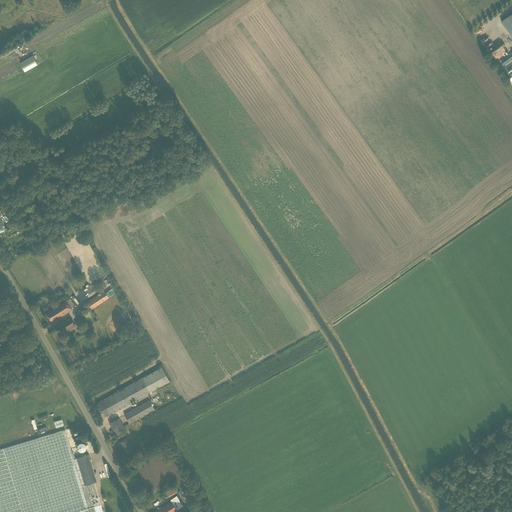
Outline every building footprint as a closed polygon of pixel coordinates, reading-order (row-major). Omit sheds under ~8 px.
[(511,13),(501,21),(511,35),(511,13)] [(483,43),(486,41),(487,43),(489,42),(487,39),(488,39),(483,31),(477,35),(483,43)] [(510,62),(503,67),(509,75),(511,72),(511,54),(511,53),(500,61),(503,66),(510,62)] [(19,62),(24,71),(37,64),(32,55),(19,62)] [(88,300),(86,301),(92,309),(108,298),(109,298),(104,291),(89,301),(88,300)] [(70,298),(50,310),(46,313),(51,320),(55,318),(75,306),(70,298)] [(70,318),(60,324),(65,333),(75,326),(70,318)] [(0,343),(15,337),(11,330),(0,335),(0,343)] [(106,417),(151,391),(169,381),(161,367),(143,377),(143,376),(102,400),(98,402),(106,417)] [(124,414),(129,423),(154,409),(149,400),(124,414)] [(35,417),(28,419),(30,429),(34,429),(32,422),(36,421),(35,417)] [(127,432),(118,417),(113,420),(109,423),(117,437),(122,435),(127,432)] [(62,419),(54,422),(56,427),(63,425),(62,419)] [(0,511),(66,511),(100,502),(94,482),(96,481),(88,454),(73,458),(65,430),(0,449),(0,511)] [(132,449),(126,438),(120,441),(126,453),(132,449)] [(91,446),(88,439),(78,443),(81,450),(91,446)] [(172,486),(165,491),(169,497),(176,492),(173,487),(172,486)] [(176,495),(170,499),(171,501),(172,502),(176,509),(183,505),(176,495)] [(166,505),(153,511),(171,511),(176,509),(172,502),(171,501),(166,505)] [(102,511),(100,502),(66,511),(102,511)]
